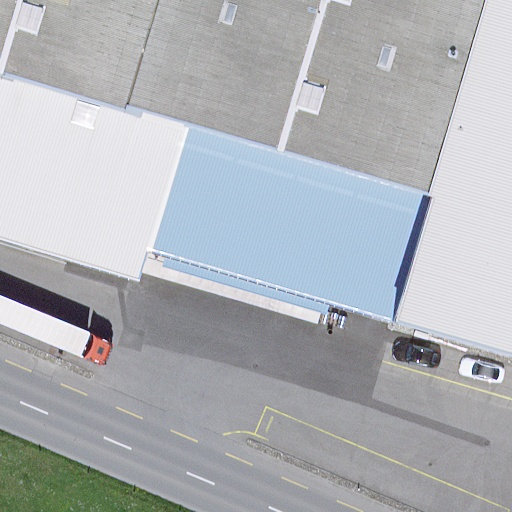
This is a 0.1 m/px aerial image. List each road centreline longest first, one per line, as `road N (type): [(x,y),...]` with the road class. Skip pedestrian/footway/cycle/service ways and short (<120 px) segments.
road 1 (unknown): [(0,267),(511,408)]
road 2 (secondary): [(0,395),(275,511)]
